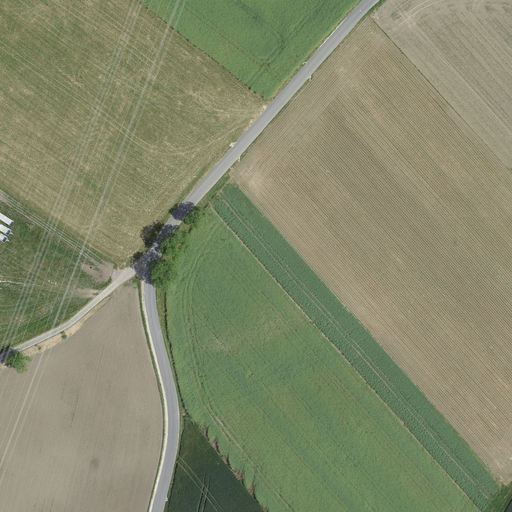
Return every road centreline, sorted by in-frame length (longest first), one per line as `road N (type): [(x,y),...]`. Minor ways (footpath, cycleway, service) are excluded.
road 1 (tertiary): [(157,511),(173,418),(150,301),(155,254),(190,203),(371,0)]
road 2 (track): [(155,254),(55,331),(0,358)]
